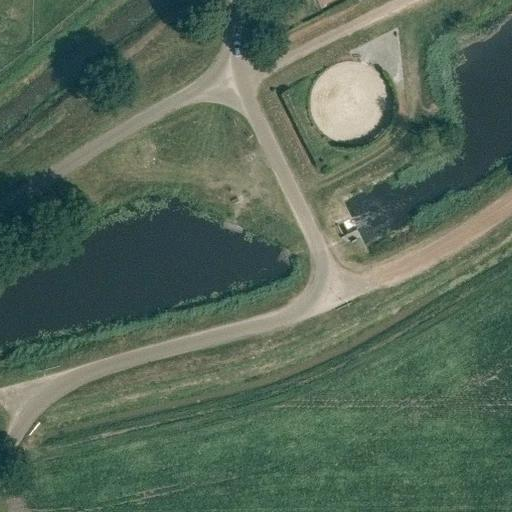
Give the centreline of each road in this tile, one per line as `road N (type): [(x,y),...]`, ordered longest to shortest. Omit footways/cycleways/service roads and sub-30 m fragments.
road 1 (unclassified): [(0,463),(37,395),(274,322),(335,291),(235,82)]
road 2 (unclassified): [(0,220),(235,82)]
road 3 (track): [(235,82),(415,0)]
road 4 (track): [(511,204),(392,275),(335,291)]
